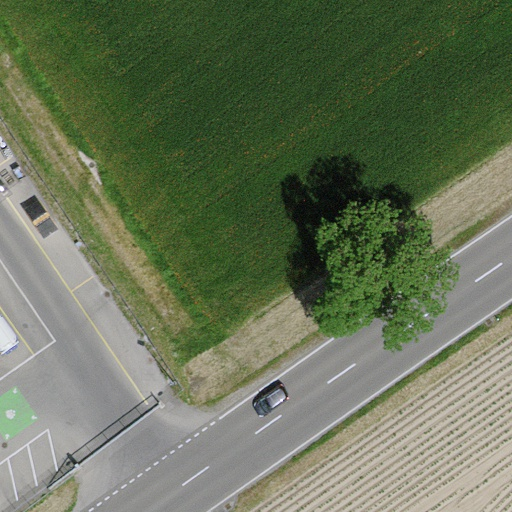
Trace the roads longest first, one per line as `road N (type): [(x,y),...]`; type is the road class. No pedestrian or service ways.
road 1 (primary): [(136,511),(511,261)]
road 2 (track): [(0,57),(191,339)]
